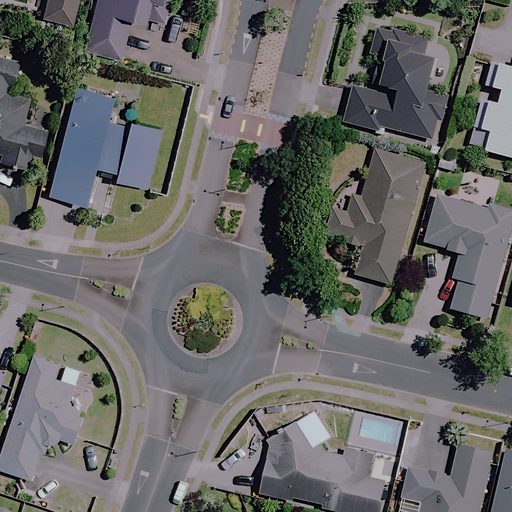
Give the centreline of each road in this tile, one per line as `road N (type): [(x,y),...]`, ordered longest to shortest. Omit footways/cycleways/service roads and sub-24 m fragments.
road 1 (tertiary): [(312,0),(253,231),(248,291)]
road 2 (tertiary): [(187,268),(212,204),(257,0)]
road 3 (residential): [(256,330),(511,394)]
road 4 (residential): [(0,261),(152,296)]
road 5 (tertiary): [(143,511),(195,376)]
